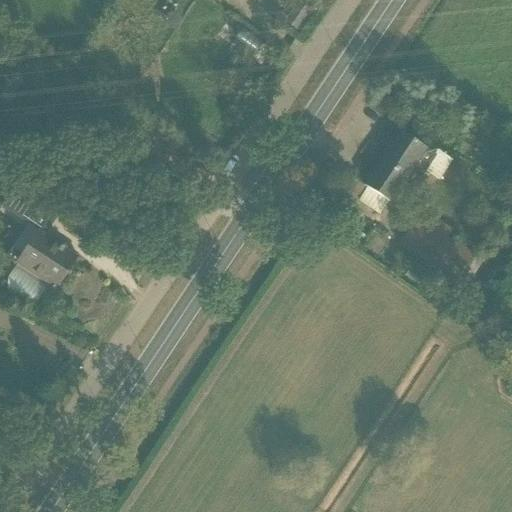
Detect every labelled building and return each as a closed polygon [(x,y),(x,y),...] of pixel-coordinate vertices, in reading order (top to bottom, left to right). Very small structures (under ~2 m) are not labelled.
[(297,3),(285,21),(299,30),(311,13),(297,3)] [(366,188),(357,200),(379,215),(387,202),(389,204),(400,187),(404,190),(407,185),(413,189),(415,185),(423,173),(435,155),(423,147),(399,131),(362,185),(366,188)] [(0,167),(0,187),(1,188),(10,174),(0,167)] [(29,224),(47,197),(20,178),(2,206),(29,224)] [(360,219),(328,198),(313,221),(346,242),(360,219)] [(416,219),(398,246),(457,283),(475,256),(416,219)] [(22,256),(12,249),(7,256),(56,288),(76,258),(75,257),(77,254),(67,247),(65,250),(63,249),(64,248),(61,245),(60,247),(38,232),(22,256)] [(409,270),(404,278),(417,287),(423,279),(409,270)]
